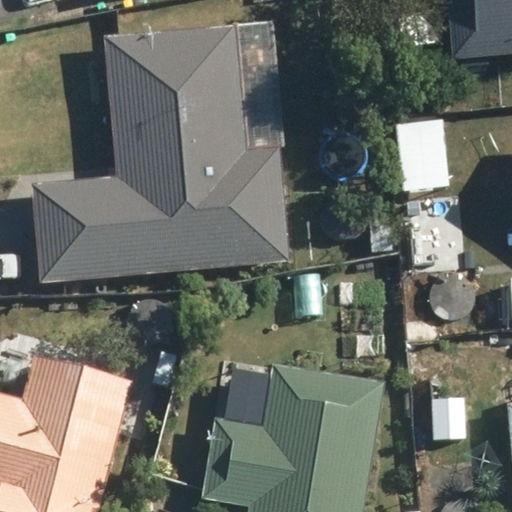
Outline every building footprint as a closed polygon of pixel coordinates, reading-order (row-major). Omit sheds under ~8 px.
[(511,0),(437,0),(442,65),(511,59),(511,0)] [(111,187),(24,195),(33,289),(282,266),(271,155),(278,154),(267,30),(98,46),(111,187)] [(0,255),(0,300),(17,301),(19,256),(0,255)] [(154,357),(146,388),(164,392),(171,361),(154,357)] [(0,511),(92,511),(125,389),(26,363),(14,408),(0,403),(0,511)] [(225,511),(357,511),(377,389),(267,372),(265,384),(233,379),(226,423),(258,428),(257,435),(207,427),(194,507),(225,511)] [(456,404),(435,406),(438,444),(460,442),(456,404)] [(511,511),(511,411),(502,412),(509,511),(511,511)]
